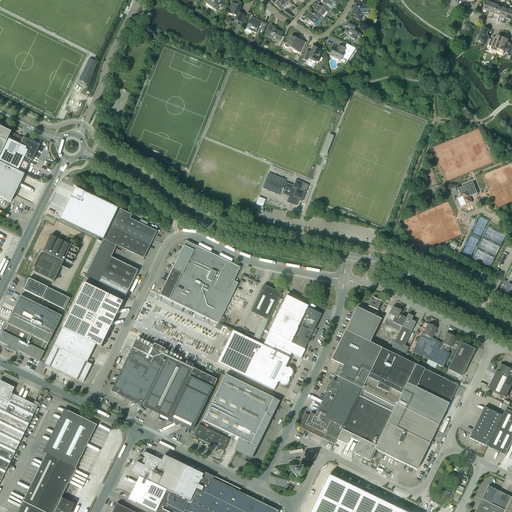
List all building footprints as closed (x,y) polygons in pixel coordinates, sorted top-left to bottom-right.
[(208,0),(206,3),(213,8),(216,11),(219,7),(221,8),(224,0),(222,0),(208,0)] [(274,0),(277,2),(274,4),(281,11),(283,8),(284,8),(286,5),(290,2),(287,0),(274,0)] [(323,0),(321,3),(323,4),(329,9),(330,9),(334,3),(336,5),(337,6),(340,3),(338,1),(338,0),(323,0)] [(488,2),(489,0),(488,0),(486,0),(486,1),(482,10),(488,12),(492,4),(488,2)] [(364,4),(360,2),(358,2),(358,7),(357,7),(354,6),(351,13),(354,15),(353,17),(359,20),(361,16),(361,14),(364,14),(370,13),(370,4),(364,4)] [(246,17),(238,13),(241,7),(232,3),(227,13),(233,16),(234,15),(237,16),(235,21),(243,24),(246,17)] [(318,5),(313,11),(315,12),(322,17),(326,12),(327,13),(329,9),(323,4),(321,6),(320,6),(318,5)] [(494,15),(497,6),(492,4),(488,12),(494,15)] [(497,6),(494,15),(500,17),(503,8),(497,6)] [(503,8),(500,17),(502,17),(502,18),(504,19),(505,18),(505,19),(509,9),(509,8),(504,6),(503,8)] [(310,12),(306,18),(308,20),(306,23),(312,27),(314,24),(315,24),(318,19),(319,20),(322,17),(315,12),(314,14),(313,14),(310,12)] [(246,29),(258,35),(260,30),(263,32),(267,24),(261,21),(261,22),(258,21),(252,17),(246,29)] [(357,25),(349,22),(348,23),(347,23),(346,23),(345,26),(345,27),(348,28),(347,30),(346,29),(344,33),(347,35),(346,38),(349,40),(350,38),(354,40),(356,37),(360,38),(361,34),(354,31),(357,25)] [(271,26),(265,37),(272,40),(273,38),(279,41),(277,45),(280,47),(284,37),(281,36),(283,34),(275,30),(272,29),(273,27),(271,26)] [(486,45),(489,39),(486,38),(489,31),(482,28),(478,40),(482,41),(481,43),(486,45)] [(286,43),(284,46),(285,47),(288,48),(289,48),(289,47),(298,51),(297,52),(300,54),(302,49),(303,50),(306,43),(301,40),(300,42),(297,40),(298,39),(294,37),(294,38),(290,36),(287,44),(286,43)] [(497,51),(502,38),(497,36),(496,39),(492,38),(489,46),(492,47),(491,49),(497,51)] [(507,53),(511,44),(507,43),(508,41),(502,38),(497,51),(504,54),(505,52),(507,53)] [(334,48),(330,55),(340,60),(342,56),(348,60),(351,55),(355,49),(349,46),(346,44),(346,45),(344,49),(338,46),(337,49),(334,48)] [(307,51),(302,60),(307,62),(308,59),(315,63),(316,61),(319,62),(323,53),(313,48),(311,53),(307,51)] [(86,84),(97,62),(89,59),(79,80),(86,84)] [(0,154),(11,133),(0,127),(0,154)] [(11,133),(0,154),(0,163),(24,175),(31,161),(32,161),(40,145),(23,137),(23,138),(11,133)] [(321,154),(326,156),(333,136),(329,135),(321,154)] [(0,196),(11,202),(24,175),(0,163),(0,196)] [(268,173),(262,189),(266,190),(279,195),(281,192),(289,195),(287,203),(296,206),(298,200),(296,200),(297,198),(301,200),(304,192),(300,190),(302,185),(303,183),(295,180),(293,186),(284,182),(285,180),(272,175),(268,173)] [(470,197),(478,194),(473,183),(458,189),(461,197),(462,197),(466,205),(472,203),(470,197)] [(75,188),(60,219),(103,240),(113,220),(118,208),(75,188)] [(262,207),(265,200),(258,197),(256,205),(262,207)] [(118,208),(113,220),(153,239),(157,231),(130,218),(132,215),(118,208)] [(103,240),(84,278),(125,297),(138,270),(111,257),(116,246),(143,259),(153,239),(113,220),(103,240)] [(69,270),(79,249),(71,245),(51,235),(34,272),(54,281),(53,282),(54,281),(61,266),(69,270)] [(194,251),(184,246),(160,295),(218,324),(233,293),(229,290),(240,268),(196,246),(194,251)] [(64,310),(70,299),(67,297),(29,279),(23,290),(64,310)] [(111,329),(109,329),(122,302),(84,283),(62,328),(93,344),(93,343),(102,347),(101,346),(106,335),(107,336),(109,332),(108,331),(109,329),(111,330),(111,329)] [(269,321),(282,294),(264,285),(250,312),(269,321)] [(0,342),(39,362),(61,316),(20,296),(3,332),(2,332),(0,336),(0,342)] [(304,349),(322,315),(307,307),(308,307),(286,296),(269,332),(304,349)] [(382,302),(373,297),(372,297),(373,298),(371,300),(371,301),(368,306),(377,311),(382,302)] [(356,307),(332,358),(331,360),(343,366),(337,377),(339,378),(362,389),(360,393),(336,440),(338,441),(346,445),(350,438),(360,443),(354,453),(354,454),(369,461),(369,460),(374,449),(416,470),(458,385),(425,369),(416,365),(369,342),(381,319),(356,307)] [(392,307),(384,324),(399,332),(406,318),(405,317),(400,315),(402,312),(392,307)] [(399,332),(392,347),(405,354),(408,348),(404,346),(415,323),(411,320),(413,317),(408,314),(406,318),(399,332)] [(431,338),(435,332),(436,328),(428,324),(423,334),(421,333),(412,352),(428,360),(437,341),(431,338)] [(93,344),(62,328),(45,364),(83,383),(92,365),(84,361),(93,344)] [(287,369),(285,368),(289,359),(289,358),(263,346),(232,331),(216,363),(273,391),(278,382),(280,383),(280,384),(282,385),(285,385),(288,383),(289,380),(288,380),(290,377),(291,377),(292,375),(292,373),(292,371),(291,370),(289,369),(288,368),(287,369)] [(304,350),(304,349),(269,332),(263,346),(289,358),(291,354),(300,358),(304,350)] [(450,348),(455,338),(447,334),(442,343),(437,341),(428,360),(443,367),(450,353),(448,353),(450,348)] [(136,341),(111,391),(118,394),(119,392),(127,396),(128,398),(130,397),(138,401),(136,403),(168,419),(167,421),(171,424),(172,424),(175,422),(176,426),(180,425),(182,429),(183,429),(186,428),(192,430),(217,380),(194,369),(193,368),(163,354),(165,350),(162,348),(154,344),(152,349),(136,341)] [(466,344),(462,342),(461,341),(448,369),(462,376),(476,348),(466,343),(466,344)] [(511,366),(511,369),(505,367),(500,364),(498,369),(501,371),(500,372),(497,371),(488,389),(506,398),(511,385),(511,366)] [(270,420),(272,417),(271,416),(279,401),(225,375),(217,390),(244,403),(237,418),(264,432),(269,420),(270,420)] [(336,440),(360,393),(362,389),(339,378),(337,382),(332,380),(323,399),(322,399),(322,402),(321,404),(319,404),(320,406),(315,416),(310,414),(309,416),(305,414),(300,423),(300,424),(300,425),(300,426),(300,427),(301,427),(301,428),(302,428),(302,429),(303,429),(306,431),(334,445),(336,440)] [(0,482),(37,406),(33,404),(17,397),(11,394),(11,393),(13,387),(0,380),(0,482)] [(256,447),(264,432),(237,418),(244,403),(217,390),(203,421),(242,439),(236,450),(250,457),(255,447),(256,447)] [(488,447),(503,416),(485,407),(470,438),(488,447)] [(503,416),(488,447),(505,455),(511,441),(511,412),(506,409),(503,416)] [(67,411),(17,511),(70,511),(74,504),(61,498),(68,484),(69,484),(76,469),(75,468),(96,425),(67,411)] [(223,452),(229,440),(199,425),(193,436),(223,452)] [(137,462),(131,473),(139,477),(141,478),(190,501),(212,511),(231,511),(241,493),(238,492),(240,490),(240,489),(191,466),(190,468),(164,456),(161,461),(146,453),(145,453),(144,453),(144,454),(143,454),(143,455),(143,456),(144,457),(147,459),(144,466),(137,462)] [(310,511),(404,511),(328,475),(318,496),(310,511)] [(130,495),(128,499),(133,502),(153,511),(211,511),(141,478),(139,477),(130,495)] [(505,511),(511,498),(489,486),(482,499),(505,511)] [(231,511),(277,511),(278,511),(241,493),(231,511)] [(504,511),(505,511),(482,499),(482,500),(475,511),(504,511)]
